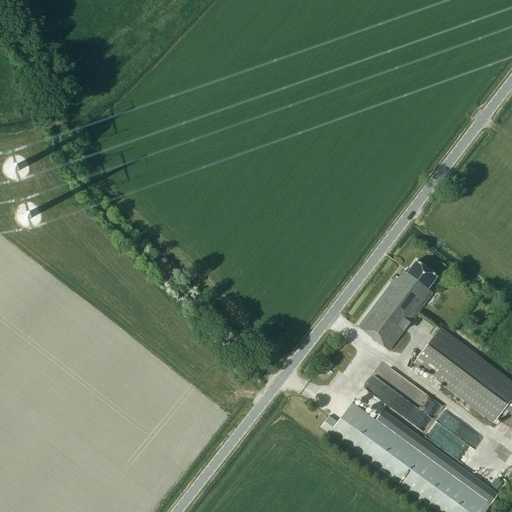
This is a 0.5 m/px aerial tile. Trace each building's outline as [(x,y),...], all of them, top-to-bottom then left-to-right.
[(389,351),(418,312),(433,293),(427,289),(437,276),(416,261),(407,273),(404,271),(398,278),(396,277),(358,327),(389,351)] [(440,328),(414,363),(494,421),(504,408),(511,414),(511,381),(479,357),(440,328)] [(424,406),(430,394),(417,388),(414,394),(416,395),(413,401),(424,406)] [(484,511),(490,505),(352,403),(337,423),(328,416),(321,427),(329,433),(437,511),(484,511)] [(312,440),(311,440),(290,469),(347,511),(410,511),(320,446),(329,433),(321,427),(312,440)]
